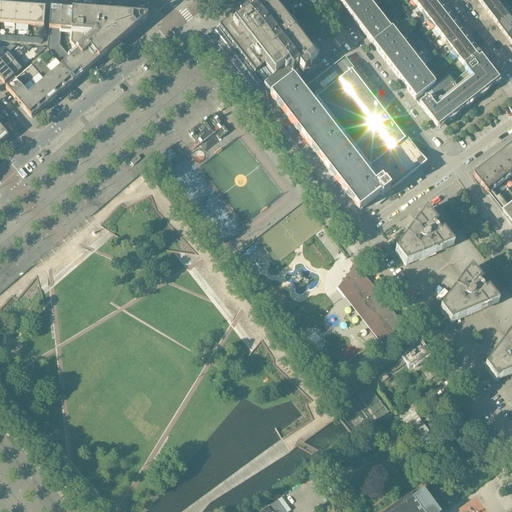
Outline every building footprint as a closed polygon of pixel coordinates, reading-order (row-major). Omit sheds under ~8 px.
[(293,24),(285,13),(280,7),(274,0),(249,0),(247,2),(248,4),(243,8),(287,66),(292,73),(298,69),(306,79),(322,67),(309,50),(291,27),(293,25),(293,24)] [(390,31),(370,6),(365,0),(336,0),(372,45),(390,31)] [(480,54),(456,24),(438,0),(410,0),(465,69),(464,70),(466,72),(452,83),(448,78),(417,103),(418,104),(437,129),(475,99),(477,98),(479,97),(481,96),(483,95),(485,94),(486,92),(488,90),(489,89),(491,87),(498,81),(480,58),(478,60),(476,58),(480,54)] [(502,2),(500,0),(477,0),(476,0),(487,14),(502,2)] [(511,15),(502,2),(487,14),(497,27),(511,15)] [(15,7),(0,5),(0,23),(13,25),(15,7)] [(426,164),(344,58),(304,90),(286,67),(287,66),(243,8),(242,6),(230,15),(219,24),(224,31),(239,49),(237,51),(245,62),(246,61),(255,73),(256,72),(266,64),(270,69),(272,67),(277,74),(265,84),(263,85),(272,96),(269,98),(358,213),(362,212),(361,211),(370,204),(371,206),(390,191),(391,192),(392,190),(393,189),(406,179),(407,178),(408,178),(409,178),(410,177),(412,177),(412,174),(426,164)] [(30,8),(15,7),(13,25),(28,26),(30,8)] [(45,9),(30,8),(28,26),(43,27),(45,9)] [(400,15),(395,8),(390,12),(395,18),(400,15)] [(50,10),(47,51),(48,52),(74,82),(147,19),(147,18),(147,17),(50,10)] [(511,36),(511,15),(497,27),(507,40),(511,36)] [(435,86),(410,55),(391,30),(390,31),(372,45),(415,101),(435,86)] [(42,43),(42,39),(0,35),(0,42),(40,45),(42,43)] [(227,38),(219,44),(241,73),(248,67),(233,48),(234,47),(227,38)] [(425,47),(420,40),(415,44),(420,50),(425,47)] [(7,55),(16,47),(9,46),(4,51),(7,55)] [(31,48),(24,47),(19,52),(22,56),(31,48)] [(33,53),(36,57),(45,49),(39,49),(33,53)] [(74,82),(48,52),(48,53),(40,60),(65,89),(74,82)] [(7,54),(0,60),(0,74),(14,62),(7,54)] [(65,89),(40,60),(31,67),(57,97),(65,89)] [(14,62),(0,74),(0,80),(4,85),(21,70),(14,62)] [(277,74),(272,67),(270,69),(266,64),(256,72),(265,84),(277,74)] [(57,97),(31,67),(22,74),(48,104),(57,97)] [(48,104),(22,74),(14,82),(27,97),(39,111),(44,107),(48,104)] [(27,97),(14,82),(5,89),(18,104),(27,97)] [(39,111),(27,97),(18,104),(31,119),(39,111)] [(226,108),(223,104),(218,109),(221,112),(226,108)] [(221,129),(213,135),(217,139),(224,133),(221,129)] [(511,144),(501,153),(511,167),(511,144)] [(138,153),(99,186),(106,194),(113,187),(115,189),(131,176),(128,172),(143,159),(138,153)] [(511,203),(504,210),(490,193),(511,176),(511,167),(501,153),(472,176),(488,195),(501,212),(511,225),(511,203)] [(43,179),(50,174),(48,170),(40,175),(43,179)] [(50,205),(56,212),(72,200),(65,192),(50,205)] [(453,247),(443,233),(439,235),(438,234),(434,228),(437,226),(426,212),(395,253),(405,267),(439,253),(453,247)] [(25,252),(28,257),(45,247),(42,241),(35,246),(25,252)] [(471,269),(462,282),(440,311),(450,325),(498,304),(487,290),(484,293),(483,291),(480,287),(479,285),(482,283),(471,269)] [(401,326),(357,270),(344,286),(342,284),(338,289),(345,298),(349,295),(368,319),(367,320),(373,331),(369,334),(375,342),(401,326)] [(511,332),(507,339),(486,366),(484,368),(495,382),(511,375),(511,332)] [(404,358),(410,367),(416,362),(418,364),(428,357),(422,349),(421,350),(418,346),(412,350),(410,348),(405,351),(408,356),(404,358)] [(437,376),(431,368),(423,374),(429,382),(437,376)] [(369,388),(336,412),(356,437),(387,414),(369,388)] [(394,418),(393,420),(397,425),(401,422),(408,432),(412,429),(419,439),(421,438),(427,433),(428,432),(414,413),(430,401),(432,404),(437,400),(431,392),(394,418)] [(462,401),(456,393),(444,402),(450,410),(457,405),(459,407),(451,413),(466,433),(472,428),(477,434),(484,429),(462,401)] [(436,431),(430,435),(442,452),(449,447),(436,431)] [(442,452),(430,435),(429,436),(423,441),(435,457),(442,452)] [(495,451),(483,435),(476,440),(488,456),(495,451)] [(459,437),(453,447),(458,451),(459,450),(462,452),(464,448),(467,450),(468,448),(465,446),(468,443),(464,441),(459,437)] [(506,478),(507,479),(511,475),(511,471),(511,472),(507,466),(499,471),(504,478),(505,477),(506,478)] [(324,483),(323,481),(329,477),(324,469),(315,475),(322,484),(324,483)] [(0,488),(20,511),(27,505),(0,473),(0,488)] [(444,511),(442,508),(443,508),(431,492),(428,488),(412,500),(410,497),(388,511),(444,511)] [(283,511),(276,502),(262,511),(283,511)]
